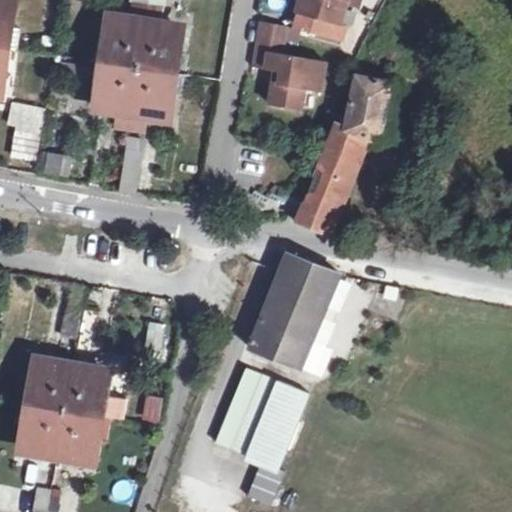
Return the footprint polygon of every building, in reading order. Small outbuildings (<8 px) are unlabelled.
[(0,0),(0,86),(12,2),(0,0)] [(300,0),(298,11),(305,15),(303,28),(342,39),(346,26),(341,23),(347,0),(300,0)] [(165,4),(147,2),(145,16),(144,24),(154,27),(155,23),(162,24),(165,4)] [(145,16),(133,14),(133,21),(111,16),(99,105),(118,108),(119,104),(143,107),(143,112),(168,115),(180,27),(162,24),(155,23),(154,27),(144,24),(145,16)] [(288,25),(260,21),(253,65),(275,70),(281,71),(279,85),(273,84),(270,103),(300,109),(303,88),(321,91),(324,75),(316,73),(318,59),(284,53),(288,25)] [(326,60),(318,59),(316,73),(324,75),(326,60)] [(281,71),(275,70),(273,84),(279,85),(281,71)] [(391,81),(358,74),(347,124),(337,119),(297,218),(328,232),(367,135),(380,141),(391,81)] [(42,135),(47,107),(11,101),(6,129),(42,135)] [(144,139),(127,136),(119,189),(138,192),(144,139)] [(72,176),(74,154),(43,151),(41,173),(72,176)] [(302,188),(287,181),(278,201),(295,208),(302,188)] [(337,273),(286,254),(248,346),(299,367),(337,273)] [(163,327),(150,325),(146,350),(160,351),(163,327)] [(63,364),(40,359),(25,448),(48,453),(49,448),(73,452),(72,457),(93,460),(107,371),(88,367),(88,371),(62,367),(63,364)] [(309,392),(247,368),(217,443),(259,459),(244,497),(271,508),(286,469),(281,467),(309,392)]
